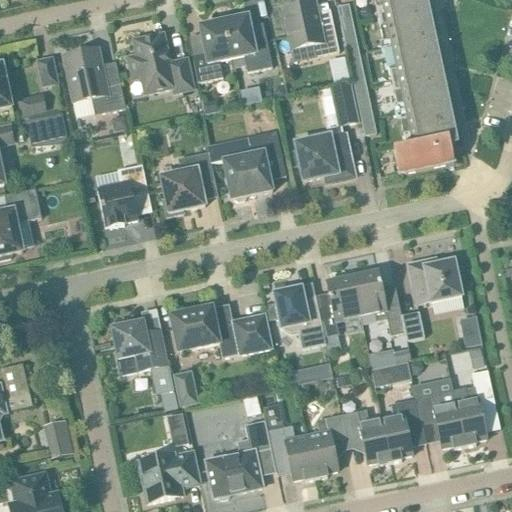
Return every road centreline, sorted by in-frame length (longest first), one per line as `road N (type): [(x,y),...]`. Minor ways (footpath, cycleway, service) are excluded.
road 1 (residential): [(63,286),(478,199)]
road 2 (residential): [(110,511),(63,286)]
road 3 (residential): [(341,511),(511,473)]
road 4 (residential): [(0,25),(131,0)]
